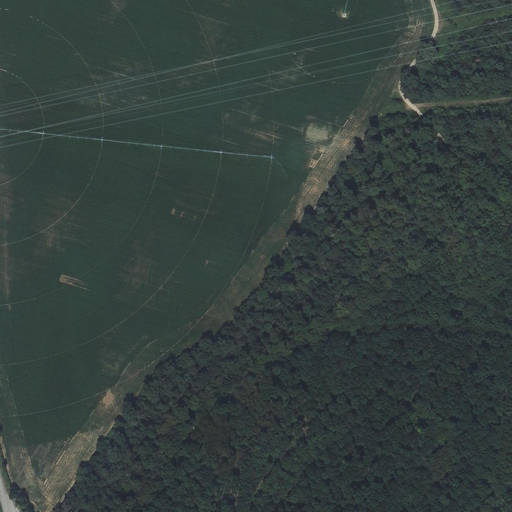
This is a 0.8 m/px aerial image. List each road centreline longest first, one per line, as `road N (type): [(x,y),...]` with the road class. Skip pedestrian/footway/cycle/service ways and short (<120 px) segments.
road 1 (track): [(399,323),(334,333),(250,374),(196,420),(142,511)]
road 2 (track): [(430,0),(432,40),(399,86),(462,159)]
road 3 (track): [(502,511),(499,411),(511,363)]
